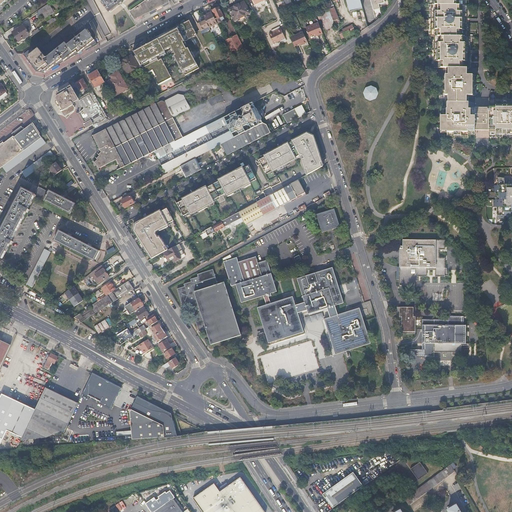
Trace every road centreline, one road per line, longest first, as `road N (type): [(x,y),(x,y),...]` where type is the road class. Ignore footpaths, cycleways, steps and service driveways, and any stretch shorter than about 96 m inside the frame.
road 1 (residential): [(318,114),(386,329),(397,401)]
road 2 (residential): [(113,222),(318,114)]
road 3 (primary): [(0,306),(187,408)]
road 4 (primary): [(187,394),(0,300)]
road 5 (residential): [(201,0),(32,96)]
road 6 (residential): [(402,0),(314,75),(318,114)]
road 7 (secondary): [(32,96),(113,222)]
road 8 (primary): [(187,408),(240,443),(286,511)]
